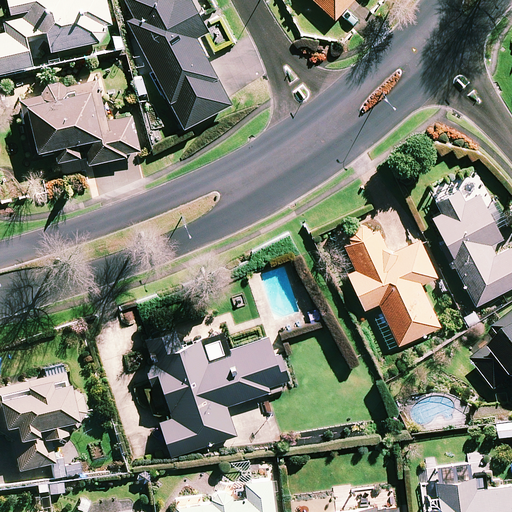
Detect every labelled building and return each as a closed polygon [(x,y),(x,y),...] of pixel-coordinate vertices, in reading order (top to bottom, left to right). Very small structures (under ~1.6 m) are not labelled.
[(100,35),(104,27),(102,20),(111,18),(106,0),(8,0),(11,12),(4,14),(7,29),(0,30),(0,68),(33,61),(27,37),(47,32),(51,46),(100,35)] [(125,0),(135,17),(128,21),(183,123),(230,98),(196,34),(209,27),(193,0),(125,0)] [(317,0),(334,16),(348,0),(317,0)] [(107,116),(98,79),(20,97),(33,154),(55,149),(56,156),(85,149),(88,161),(139,149),(130,111),(107,116)] [(467,197),(459,182),(434,195),(442,209),(432,214),(445,238),(439,242),(452,266),(455,264),(475,303),(511,283),(511,244),(511,243),(495,252),(489,241),(505,233),(482,189),(467,197)] [(349,226),(349,239),(345,240),(344,241),(356,267),(348,270),(364,306),(379,299),(398,342),(439,324),(420,281),(436,273),(420,236),(389,250),(378,225),(375,227),(365,218),(349,226)] [(511,316),(498,325),(506,336),(474,357),(496,389),(511,378),(511,316)] [(228,346),(222,326),(202,332),(199,323),(176,330),(175,324),(145,333),(154,360),(145,363),(151,380),(159,377),(171,414),(160,418),(171,454),(236,434),(226,402),(271,388),(268,381),(290,374),(287,364),(282,349),(275,351),(269,333),(228,346)] [(0,385),(0,427),(10,436),(18,470),(50,462),(55,479),(80,473),(77,460),(66,463),(63,454),(53,456),(48,435),(63,432),(61,421),(84,415),(78,388),(68,391),(62,366),(43,370),(44,375),(0,385)] [(511,437),(511,424),(501,425),(502,439),(511,437)] [(436,484),(423,486),(425,511),(511,511),(511,481),(485,485),(483,475),(474,476),(474,472),(435,476),(436,484)] [(241,478),(242,493),(177,501),(177,511),(277,511),(273,475),(241,478)] [(63,492),(63,481),(37,482),(37,493),(63,492)] [(373,489),(332,493),(334,511),(323,511),(397,511),(397,502),(375,504),(373,489)]
